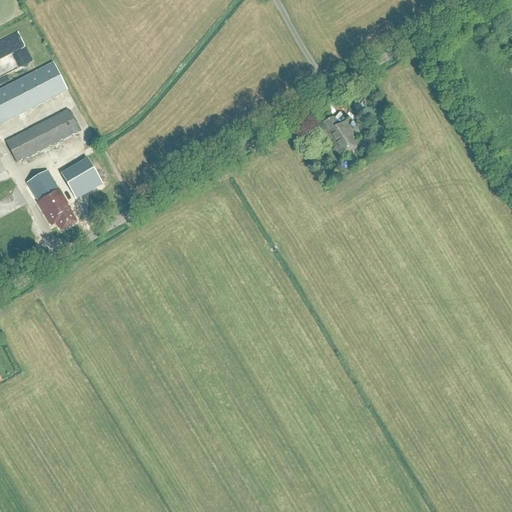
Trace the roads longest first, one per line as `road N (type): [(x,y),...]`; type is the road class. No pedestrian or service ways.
road 1 (unclassified): [(0,293),(328,91)]
road 2 (unclassified): [(328,91),(478,0)]
